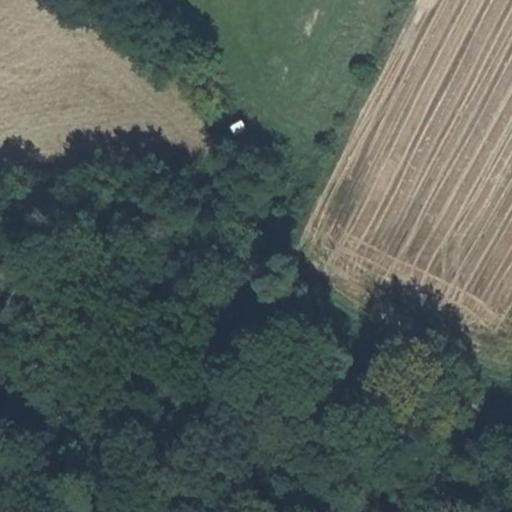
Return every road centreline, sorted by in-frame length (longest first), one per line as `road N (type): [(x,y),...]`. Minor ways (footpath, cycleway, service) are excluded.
road 1 (track): [(233,407),(253,322),(231,210),(51,0)]
road 2 (track): [(491,511),(233,407),(119,511)]
